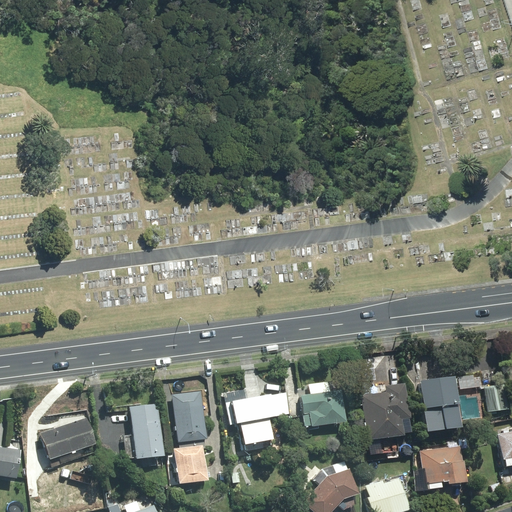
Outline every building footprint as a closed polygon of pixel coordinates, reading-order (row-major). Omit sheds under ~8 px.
[(478,375),(457,378),(459,390),(480,387),(478,375)] [(452,377),(418,381),(424,433),(459,428),(452,377)] [(360,394),(365,440),(402,437),(402,434),(412,433),(407,382),(400,383),(399,380),(389,381),(390,385),(375,387),(375,392),(360,394)] [(310,395),(299,396),(303,428),(344,424),(341,392),(328,394),(327,383),(309,385),(310,395)] [(483,388),(486,412),(507,409),(503,385),(483,388)] [(199,391),(170,395),(176,443),(205,440),(199,391)] [(285,394),(230,403),(224,404),(227,425),(233,424),(237,423),(241,445),(269,440),(266,419),(288,415),(285,394)] [(158,404),(128,407),(133,459),(163,456),(158,404)] [(86,418),(39,433),(48,460),(95,445),(86,418)] [(511,431),(496,435),(501,460),(511,458),(511,431)] [(418,449),(423,485),(425,485),(425,491),(440,489),(440,483),(445,482),(446,486),(465,483),(460,443),(418,449)] [(201,445),(172,449),(176,484),(205,481),(201,445)] [(17,450),(0,448),(0,475),(13,478),(17,450)] [(358,494),(349,468),(346,469),(343,462),(323,468),(311,481),(319,485),(300,503),(310,511),(330,511),(341,500),(358,494)] [(45,474),(34,476),(37,490),(48,488),(45,474)] [(365,499),(369,511),(401,511),(410,509),(401,478),(385,483),(384,479),(364,486),(368,498),(365,499)]
